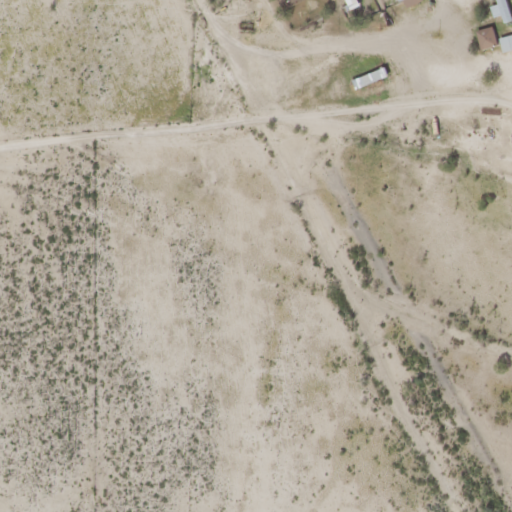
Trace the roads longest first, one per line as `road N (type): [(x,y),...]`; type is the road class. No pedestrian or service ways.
road 1 (track): [(461,511),(302,165),(207,0)]
road 2 (track): [(511,164),(409,145),(302,165)]
road 3 (track): [(392,362),(321,511)]
